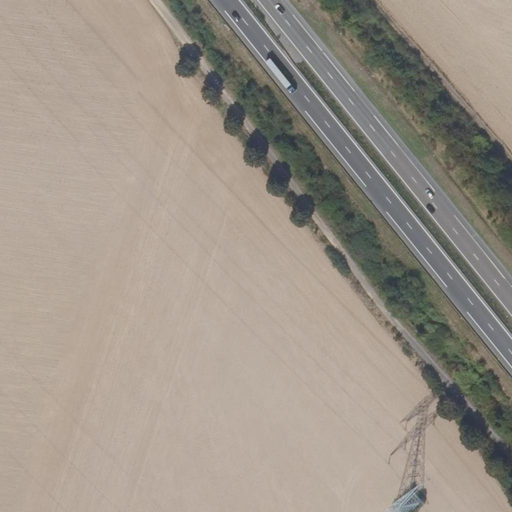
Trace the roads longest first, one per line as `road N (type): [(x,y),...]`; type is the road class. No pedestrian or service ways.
road 1 (trunk): [(227,0),(511,352)]
road 2 (trunk): [(511,297),(270,0)]
road 3 (track): [(373,0),(511,162)]
